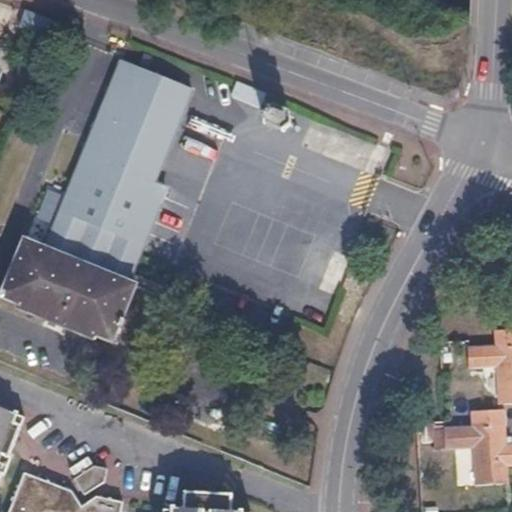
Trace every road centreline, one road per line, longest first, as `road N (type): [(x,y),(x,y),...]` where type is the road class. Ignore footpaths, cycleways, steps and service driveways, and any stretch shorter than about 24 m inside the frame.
road 1 (residential): [(69,0),(483,140)]
road 2 (tertiary): [(483,140),(473,173),(371,340),(349,411),(337,511)]
road 3 (tertiary): [(500,0),(483,140)]
